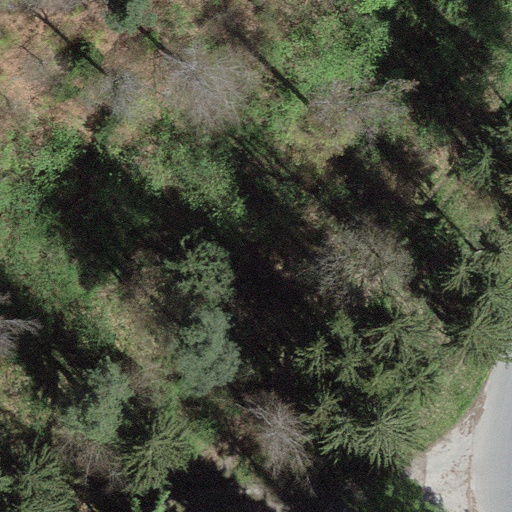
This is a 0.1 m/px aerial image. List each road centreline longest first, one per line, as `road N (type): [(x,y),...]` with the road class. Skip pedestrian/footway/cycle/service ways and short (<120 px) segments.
road 1 (track): [(350,490),(191,495),(150,511)]
road 2 (track): [(322,511),(350,490),(497,476)]
road 3 (unclassified): [(511,392),(500,437),(499,511)]
